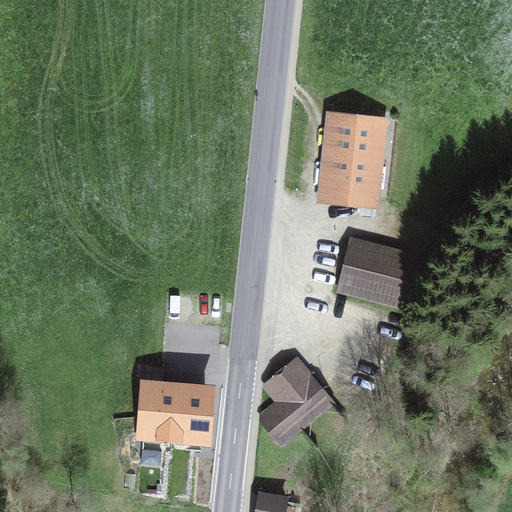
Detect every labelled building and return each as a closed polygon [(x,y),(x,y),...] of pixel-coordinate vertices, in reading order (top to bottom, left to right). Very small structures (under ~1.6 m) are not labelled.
[(372,196),(379,125),(334,120),(326,192),(372,196)] [(424,264),(351,246),(341,285),(414,303),(424,264)] [(261,422),(280,445),(332,402),(296,360),(265,386),(277,401),(264,411),(268,416),(261,422)] [(142,441),(157,442),(157,433),(202,437),(206,394),(170,391),(171,383),(146,383),(142,441)] [(258,511),(284,511),(286,502),(261,497),(258,511)]
